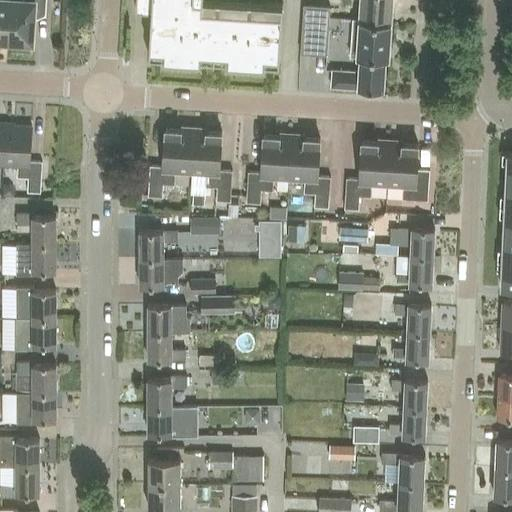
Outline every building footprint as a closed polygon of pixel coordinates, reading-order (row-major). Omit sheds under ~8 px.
[(0,0),(0,39),(8,40),(10,0),(0,0)] [(10,0),(8,40),(32,42),(34,15),(46,15),(46,0),(10,0)] [(137,0),(137,9),(152,10),(149,57),(279,66),(283,3),(232,0),(137,0)] [(391,22),(392,0),(361,0),(360,20),(391,22)] [(327,55),(330,7),(304,5),(301,53),(327,55)] [(388,58),(391,22),(360,20),(354,20),(351,56),(361,57),(359,72),(333,70),(331,86),(383,90),(385,58),(388,58)] [(5,123),(3,164),(17,165),(17,176),(28,177),(27,191),(40,191),(42,161),(29,160),(32,125),(5,123)] [(191,173),(194,130),(166,129),(163,166),(151,165),(149,195),(163,196),(164,183),(175,184),(176,172),(191,173)] [(194,130),(191,173),(207,174),(207,186),(218,187),(217,200),(231,201),(233,170),(220,169),(223,132),(194,130)] [(290,179),(292,136),(264,135),(262,172),(249,171),(247,201),(261,202),(262,189),(273,190),(274,178),(290,179)] [(292,136),(290,179),(305,180),(304,192),(316,193),(315,206),(329,207),(331,176),(318,175),(321,138),(292,136)] [(388,185),(390,142),(362,141),(360,178),(347,177),(345,208),(360,209),(360,195),(372,196),(372,184),(388,185)] [(390,142),(388,185),(404,186),(403,198),(428,199),(430,169),(417,168),(418,144),(390,142)] [(511,152),(508,152),(501,287),(511,287),(511,152)] [(4,184),(3,195),(14,195),(14,188),(10,184),(4,184)] [(33,243),(55,244),(55,216),(34,216),(34,213),(17,213),(17,232),(33,232),(33,243)] [(220,233),(220,216),(191,216),(191,233),(220,233)] [(281,256),(281,220),(259,220),(259,224),(255,224),(255,230),(259,230),(259,256),(281,256)] [(288,225),(288,240),(297,240),(297,225),(288,225)] [(435,227),(391,225),(390,242),(394,243),(412,243),(412,254),(433,255),(435,227)] [(367,228),(341,226),(340,238),(366,240),(367,228)] [(163,230),(140,230),(140,259),(163,259),(163,241),(178,241),(177,232),(163,232),(163,230)] [(55,271),(55,244),(33,243),(18,243),(18,273),(34,273),(34,271),(55,271)] [(396,271),(396,280),(409,280),(410,282),(432,283),(433,255),(412,254),(411,272),(396,271)] [(163,259),(140,259),(140,287),(163,287),(163,285),(177,285),(177,275),(183,271),(182,259),(163,259)] [(338,271),(337,288),(362,288),(362,275),(362,271),(338,271)] [(214,277),(191,277),(191,292),(214,292),(214,277)] [(33,318),(56,318),(55,289),(34,289),(34,287),(17,287),(18,317),(33,317),(33,318)] [(353,294),(344,293),(344,306),(353,307),(353,294)] [(236,294),(200,295),(200,311),(236,310),(236,294)] [(502,324),(511,324),(511,300),(503,300),(502,324)] [(395,303),(394,312),(408,312),(408,330),(430,331),(431,302),(409,301),(409,304),(395,303)] [(187,315),(186,315),(186,305),(171,306),(171,304),(149,305),(149,332),(171,332),(191,332),(191,318),(187,315)] [(33,318),(33,317),(18,317),(14,317),(14,347),(34,347),(34,345),(56,345),(56,318),(33,318)] [(511,324),(502,324),(501,351),(511,351),(511,324)] [(393,347),(393,355),(406,356),(406,358),(429,359),(430,331),(408,330),(407,348),(393,347)] [(171,332),(149,332),(150,360),(172,360),(172,358),(186,358),(186,349),(172,349),(171,332)] [(354,351),(354,364),(378,365),(378,352),(354,351)] [(214,353),(199,353),(199,363),(214,363),(214,353)] [(223,357),(223,366),(235,366),(235,357),(223,357)] [(34,364),(34,361),(18,361),(18,373),(16,373),(16,389),(33,389),(33,392),(56,392),(56,364),(34,364)] [(211,370),(211,383),(229,382),(229,370),(211,370)] [(498,395),(511,395),(511,374),(499,374),(498,395)] [(148,406),(171,406),(171,386),(187,386),(187,375),(171,376),(171,378),(148,378),(148,406)] [(391,378),(391,388),(405,388),(404,406),(426,407),(427,378),(405,377),(405,379),(391,378)] [(364,383),(346,383),(346,399),(364,399),(364,383)] [(17,422),(34,422),(34,420),(56,420),(56,392),(33,392),(17,392),(17,422)] [(511,417),(511,395),(498,395),(497,417),(511,417)] [(171,436),(187,436),(187,425),(171,425),(171,406),(148,406),(149,434),(171,434),(171,436)] [(390,422),(389,432),(403,432),(403,434),(425,435),(426,407),(404,406),(403,423),(390,422)] [(249,409),(249,419),(253,423),(262,423),(262,409),(249,409)] [(376,428),(354,427),(353,441),(376,442),(376,428)] [(0,464),(17,465),(40,465),(40,437),(17,437),(17,435),(0,435),(0,464)] [(511,440),(496,440),(495,467),(511,468),(511,440)] [(354,444),(329,444),(329,458),(354,458),(354,444)] [(148,484),(180,484),(180,459),(177,459),(177,447),(156,448),(156,459),(148,459),(148,484)] [(209,451),(209,468),(232,468),(232,480),(245,480),(245,455),(233,455),(234,451),(209,451)] [(382,451),(381,461),(400,462),(399,481),(423,482),(424,454),(400,453),(401,452),(382,451)] [(40,465),(17,465),(17,485),(0,485),(0,495),(18,495),(18,493),(40,492),(40,465)] [(511,468),(495,467),(494,495),(511,495),(511,468)] [(379,498),(379,509),(398,510),(398,508),(422,509),(423,482),(399,481),(398,499),(379,498)] [(180,508),(180,484),(148,484),(148,509),(156,509),(156,511),(176,511),(177,508),(180,508)] [(342,511),(355,511),(356,496),(325,495),(324,511),(342,511)] [(255,511),(256,497),(231,497),(230,511),(255,511)]
